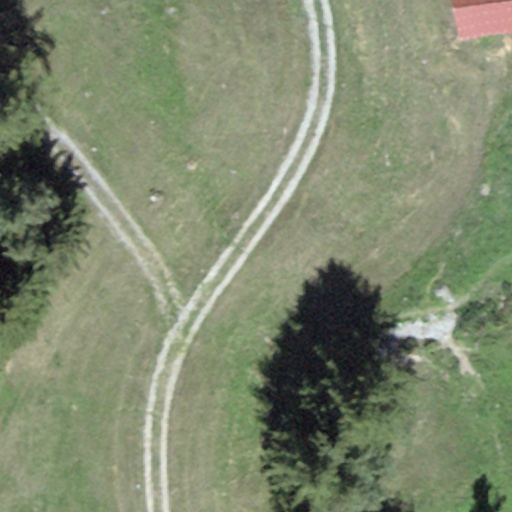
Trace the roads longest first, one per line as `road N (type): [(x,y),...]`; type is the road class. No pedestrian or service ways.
road 1 (track): [(161,511),(159,415),(184,322),(321,141),(331,0)]
road 2 (track): [(184,322),(141,230),(0,71)]
